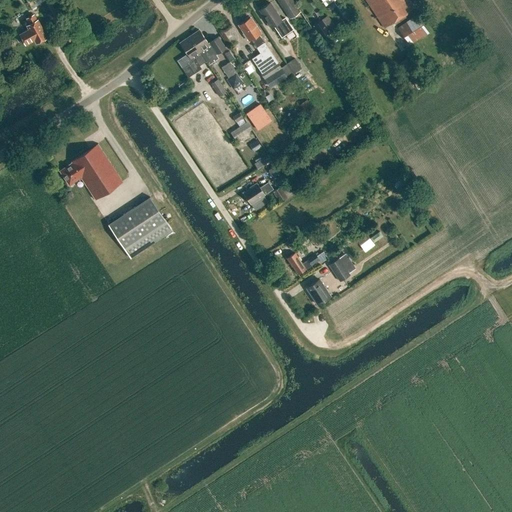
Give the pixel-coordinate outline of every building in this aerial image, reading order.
[(276,0),(290,19),(300,13),(291,0),(276,0)] [(365,0),(384,28),(415,8),(409,0),(365,0)] [(270,3),(259,10),(271,28),(274,26),(281,37),(293,30),(285,18),(282,20),(270,3)] [(409,44),(429,32),(417,14),(398,27),(409,44)] [(36,20),(33,15),(26,19),(29,24),(26,26),(28,30),(20,34),(25,45),(34,40),(36,43),(44,39),(43,36),(45,35),(37,20),(36,20)] [(259,35),(261,33),(250,17),(238,25),(249,42),(251,40),(260,53),(252,59),(260,71),(259,72),(265,80),(282,69),(259,35)] [(320,39),(329,33),(321,21),(312,27),(320,39)] [(208,45),(198,30),(189,36),(205,61),(208,64),(217,58),(215,55),(224,49),(217,39),(208,45)] [(199,65),(205,61),(189,36),(180,42),(192,60),(182,67),(189,77),(201,69),(199,65)] [(230,61),(234,58),(229,50),(225,53),(230,61)] [(293,73),(301,68),(294,58),(286,63),(293,73)] [(221,66),(228,77),(236,71),(229,61),(221,66)] [(219,95),(226,91),(218,78),(211,83),(219,95)] [(265,109),(252,119),(259,129),(273,120),(265,109)] [(236,121),(243,117),(240,111),(233,116),(236,121)] [(235,140),(252,129),(247,121),(230,132),(235,140)] [(123,182),(98,144),(71,161),(72,163),(60,171),(69,185),(81,178),(95,200),(123,182)] [(260,156),(250,162),(254,168),(264,162),(260,156)] [(272,176),(282,170),(277,163),(268,169),(272,176)] [(273,189),(269,183),(260,189),(257,184),(250,189),(250,190),(244,194),(251,205),(251,204),(255,211),(268,202),(263,196),(273,189)] [(279,203),(293,195),(285,184),(272,192),(279,203)] [(173,230),(151,197),(109,225),(119,239),(126,251),(131,258),(173,230)] [(308,229),(298,236),(302,242),(312,235),(308,229)] [(327,258),(323,252),(316,257),(315,254),(307,259),(307,262),(303,265),(295,253),(287,259),(298,274),(305,269),(306,270),(319,261),(320,263),(327,258)] [(340,281),(350,274),(349,272),(354,269),(343,254),(328,264),(340,281)] [(318,304),(331,296),(319,279),(307,288),(318,304)]
